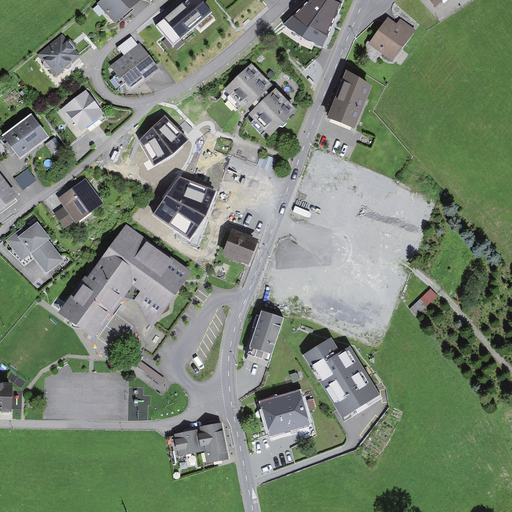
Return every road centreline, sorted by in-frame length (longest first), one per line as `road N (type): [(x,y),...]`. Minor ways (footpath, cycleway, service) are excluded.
road 1 (residential): [(229,395),(210,397),(183,423),(160,426),(0,424)]
road 2 (tertiary): [(289,184),(233,332),(229,395)]
road 3 (tertiary): [(359,12),(289,184)]
road 4 (residential): [(292,0),(205,74),(146,105)]
road 5 (residential): [(146,105),(13,218)]
road 6 (residential): [(146,105),(106,95),(96,69),(105,49),(162,0)]
